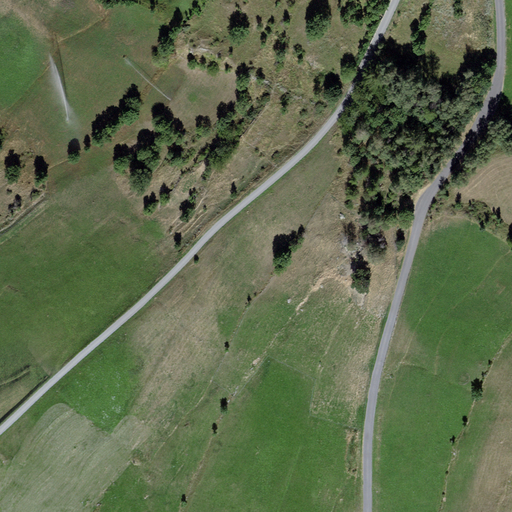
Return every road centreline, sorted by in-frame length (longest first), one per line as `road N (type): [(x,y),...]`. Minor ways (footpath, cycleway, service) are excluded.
road 1 (unclassified): [(396,0),(320,137),(0,432)]
road 2 (unclassified): [(367,511),(369,388),(424,192),(474,122),(496,70),(498,0)]
